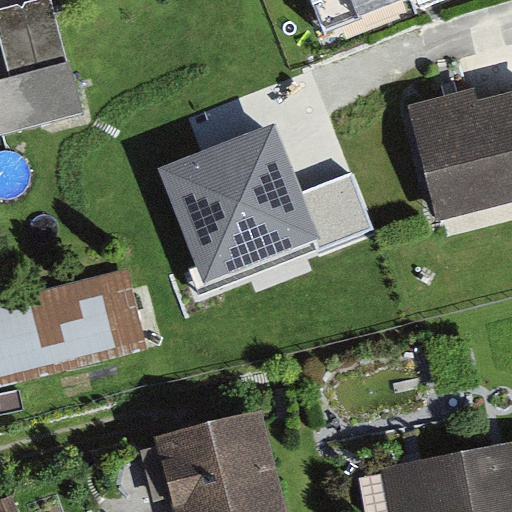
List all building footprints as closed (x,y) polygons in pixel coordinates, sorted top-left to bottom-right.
[(0,118),(3,118),(8,135),(89,112),(56,0),(55,0),(0,15),(0,28),(0,29),(0,28),(0,118)] [(312,0),(323,26),(391,0),(312,0)] [(491,96),(424,110),(450,227),(511,213),(511,107),(495,111),(491,96)] [(199,266),(0,310),(0,400),(218,351),(199,266)] [(298,511),(279,422),(186,442),(201,511),(298,511)] [(511,511),(511,452),(382,475),(388,511),(511,511)]
